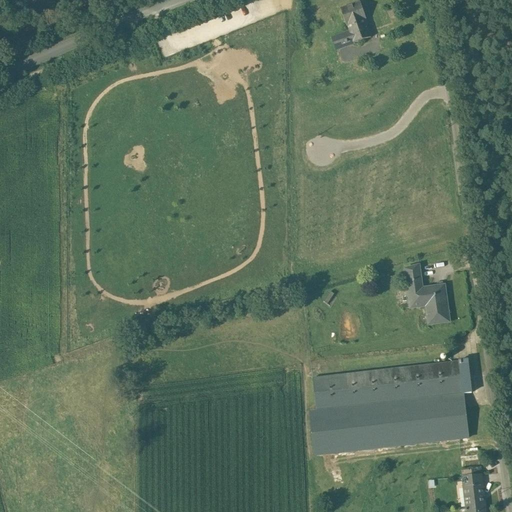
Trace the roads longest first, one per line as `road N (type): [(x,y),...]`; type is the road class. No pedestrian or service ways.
road 1 (unclassified): [(437,0),(509,511)]
road 2 (tertiary): [(181,0),(0,76)]
